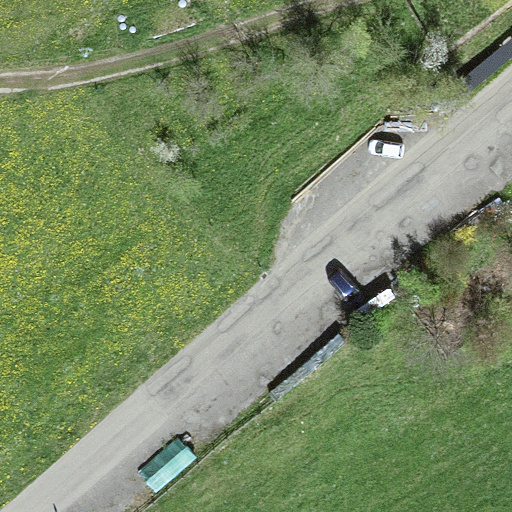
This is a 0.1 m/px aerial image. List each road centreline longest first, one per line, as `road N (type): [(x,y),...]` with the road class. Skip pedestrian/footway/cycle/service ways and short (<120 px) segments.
road 1 (unclassified): [(30,511),(511,86)]
road 2 (track): [(349,0),(101,70),(0,83)]
